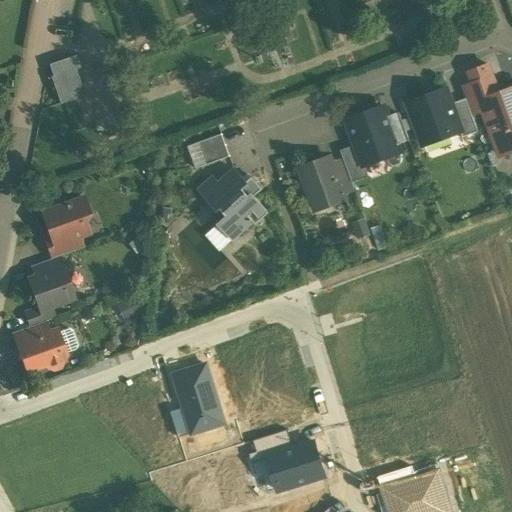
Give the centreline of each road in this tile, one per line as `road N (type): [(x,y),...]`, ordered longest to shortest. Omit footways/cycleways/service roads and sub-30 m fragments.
road 1 (residential): [(0,408),(291,296),(360,511)]
road 2 (residential): [(511,43),(503,39),(260,131),(315,287)]
road 3 (track): [(291,296),(511,214)]
road 4 (residential): [(44,0),(0,229)]
